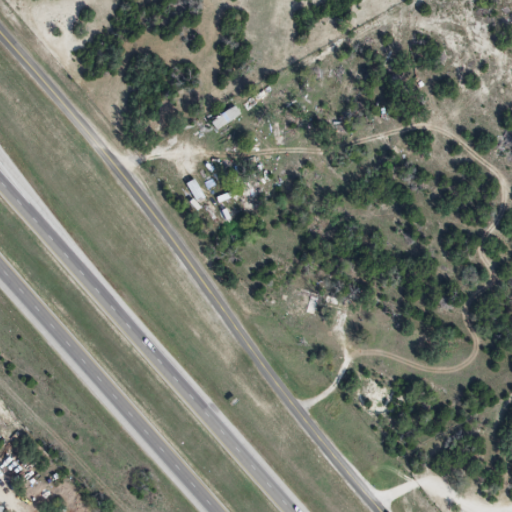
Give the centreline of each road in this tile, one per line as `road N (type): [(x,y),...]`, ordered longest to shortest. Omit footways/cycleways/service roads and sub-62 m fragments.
road 1 (tertiary): [(378,511),(140,197),(0,30)]
road 2 (motorway): [(285,511),(0,184)]
road 3 (motorway): [(0,272),(213,511)]
